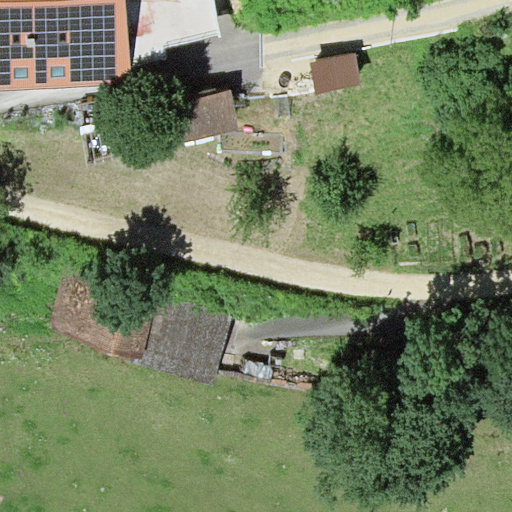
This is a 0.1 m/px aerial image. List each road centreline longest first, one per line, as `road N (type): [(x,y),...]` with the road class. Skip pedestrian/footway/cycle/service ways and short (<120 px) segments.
road 1 (track): [(511,291),(419,295),(289,282),(73,224),(0,195)]
road 2 (track): [(511,0),(242,63),(0,107)]
